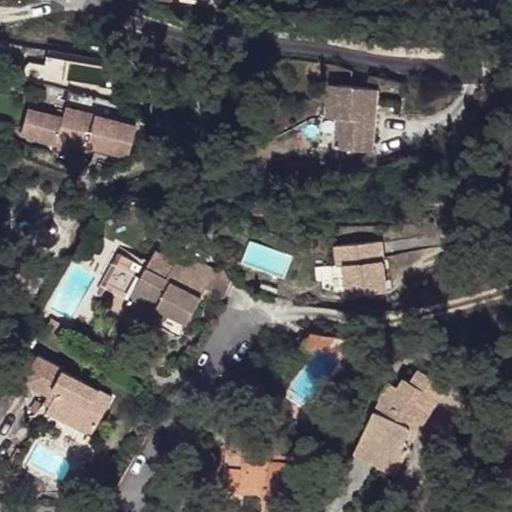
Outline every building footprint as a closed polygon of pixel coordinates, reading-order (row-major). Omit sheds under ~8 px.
[(338,118),(335,149),(372,153),(379,89),(332,83),(328,117),(338,118)] [(26,108),(20,134),(85,151),(86,146),(122,156),(129,154),(136,126),(65,107),(62,117),(26,108)] [(70,156),(67,168),(83,172),(84,171),(87,161),(70,156)] [(287,163),(287,173),(309,174),(309,164),(287,163)] [(250,239),(240,264),(283,280),(292,255),(250,239)] [(347,278),(348,295),(387,292),(381,240),(336,244),(338,264),(346,264),(347,278)] [(134,260),(113,301),(125,307),(124,309),(150,323),(159,308),(188,324),(207,288),(224,298),(231,281),(220,262),(216,270),(191,256),(186,267),(156,250),(147,268),(134,260)] [(99,294),(113,301),(134,260),(121,253),(99,294)] [(332,265),(333,279),(347,278),(346,264),(338,264),(332,265)] [(307,332),(294,345),(315,350),(332,342),(334,336),(307,332)] [(250,359),(259,367),(272,351),(263,343),(250,359)] [(59,419),(90,435),(111,397),(62,371),(63,368),(36,354),(21,380),(53,398),(48,406),(62,413),(59,419)] [(375,408),(359,442),(386,455),(387,451),(405,459),(409,449),(410,447),(408,441),(407,439),(416,421),(423,424),(438,398),(432,395),(441,381),(420,368),(413,381),(406,378),(401,387),(390,381),(381,397),(376,409),(375,408)] [(438,398),(447,384),(441,381),(432,395),(438,398)] [(48,406),(45,411),(59,419),(62,413),(48,406)] [(410,447),(409,449),(423,424),(416,421),(407,439),(408,441),(410,447)] [(230,423),(223,490),(264,494),(262,510),(282,511),(283,511),(289,464),(258,461),(260,441),(243,439),(245,424),(230,423)] [(260,441),(258,461),(289,464),(290,457),(270,454),(273,427),(245,424),(243,439),(260,441)] [(359,442),(354,454),(377,465),(376,467),(397,476),(405,459),(387,451),(386,455),(359,442)] [(8,472),(14,463),(6,458),(0,466),(8,472)]
